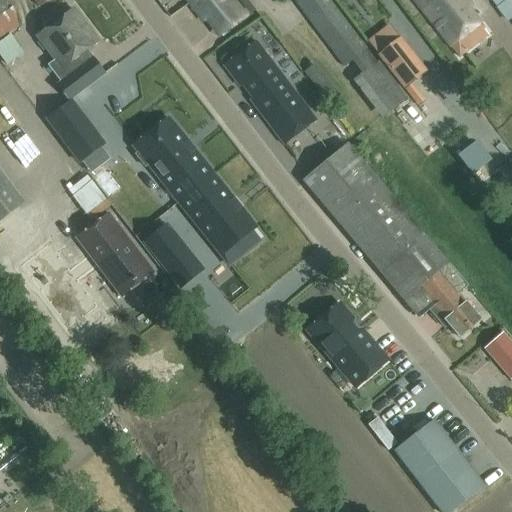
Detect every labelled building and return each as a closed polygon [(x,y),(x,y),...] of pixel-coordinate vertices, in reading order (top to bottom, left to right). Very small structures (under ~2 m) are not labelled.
[(0,0),(0,40),(18,27),(17,26),(6,11),(14,6),(9,0),(0,0)] [(246,16),(234,0),(187,0),(204,21),(208,18),(220,34),(246,16)] [(366,50),(329,0),(294,0),(344,67),(351,61),(362,74),(353,80),(382,118),(393,111),(403,123),(416,112),(405,101),(407,100),(378,61),(376,62),(367,50),(366,50)] [(413,0),(423,12),(437,0),(413,0)] [(471,5),(467,0),(437,0),(423,12),(456,52),(483,30),(468,11),(471,5)] [(511,0),(492,0),(506,20),(507,22),(511,19),(511,0)] [(74,10),(38,37),(55,60),(48,66),(61,83),(58,85),(70,100),(72,98),(73,98),(86,88),(105,74),(93,58),(90,60),(84,52),(87,50),(98,41),(74,10)] [(11,35),(0,43),(0,55),(7,65),(24,53),(11,35)] [(405,89),(427,72),(400,38),(377,55),(405,89)] [(316,120),(284,78),(278,82),(268,68),(273,64),(256,42),(224,67),(240,87),(244,85),(252,97),(250,101),(284,145),(316,120)] [(46,118),(80,162),(104,144),(70,100),(46,118)] [(164,184),(169,180),(183,197),(184,198),(213,175),(194,151),(192,152),(191,152),(185,144),(185,142),(186,141),(169,118),(134,146),(139,151),(136,154),(145,167),(149,165),(164,184)] [(454,154),(467,172),(483,161),(470,143),(454,154)] [(481,319),(458,293),(467,286),(349,145),(306,182),(418,317),(432,305),(459,337),(481,319)] [(233,198),(213,175),(184,198),(183,197),(178,201),(222,255),(237,242),(245,252),(259,240),(251,231),(256,228),(241,208),(237,210),(230,201),(231,200),(233,198)] [(0,217),(17,204),(0,181),(0,217)] [(121,296),(153,272),(109,214),(77,238),(121,296)] [(193,252),(169,222),(144,242),(168,272),(193,252)] [(64,288),(76,277),(51,245),(38,255),(64,288)] [(339,304),(308,330),(356,388),(387,360),(361,330),(357,330),(352,324),(353,320),(339,304)] [(511,377),(511,345),(502,334),(484,349),(510,380),(511,377)] [(396,444),(377,419),(368,425),(387,451),(396,444)] [(439,511),(451,511),(486,486),(434,420),(393,451),(402,463),(439,511)]
